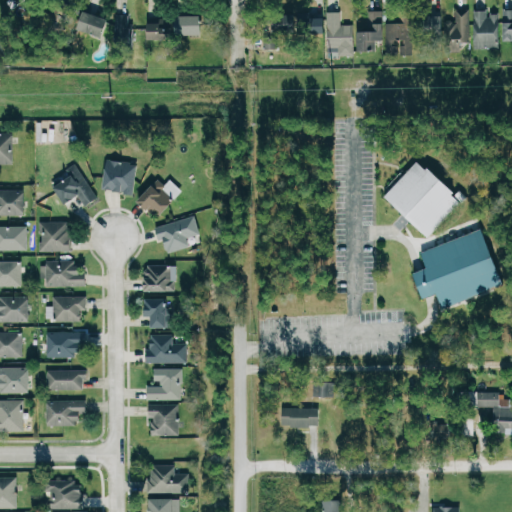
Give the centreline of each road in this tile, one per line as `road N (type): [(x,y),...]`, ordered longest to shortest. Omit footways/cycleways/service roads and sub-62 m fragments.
road 1 (residential): [(115,511),(114,238)]
road 2 (residential): [(239,469),(511,465)]
road 3 (residential): [(239,511),(238,326)]
